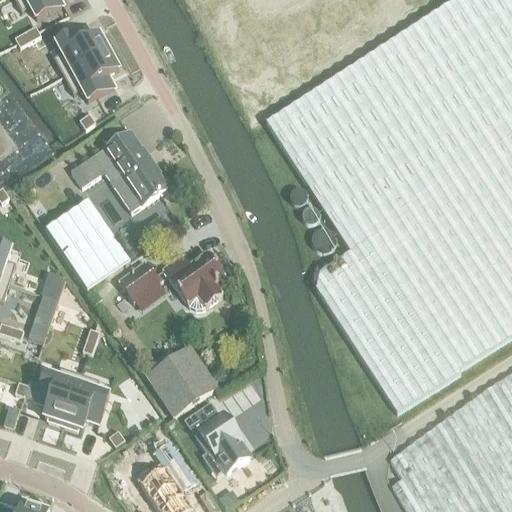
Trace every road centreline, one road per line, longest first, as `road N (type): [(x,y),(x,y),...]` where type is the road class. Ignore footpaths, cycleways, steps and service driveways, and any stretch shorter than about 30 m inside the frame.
road 1 (unclassified): [(313,472),(285,448),(256,297),(190,141),(109,0)]
road 2 (unclassified): [(322,473),(363,462),(511,365)]
road 3 (unknown): [(149,72),(0,184)]
